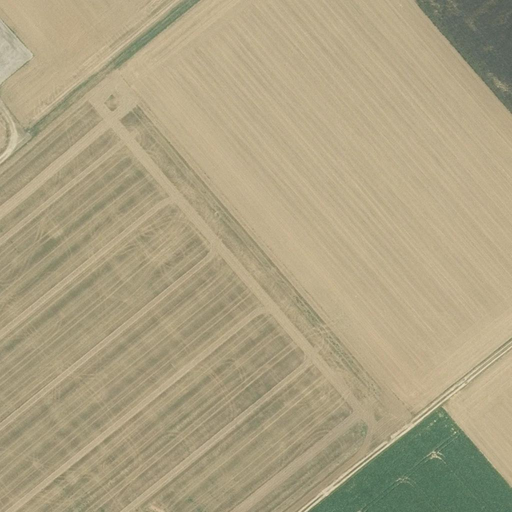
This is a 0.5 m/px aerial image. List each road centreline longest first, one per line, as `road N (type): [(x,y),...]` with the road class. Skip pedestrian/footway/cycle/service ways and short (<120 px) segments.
road 1 (track): [(0,162),(195,0)]
road 2 (track): [(320,511),(511,358)]
